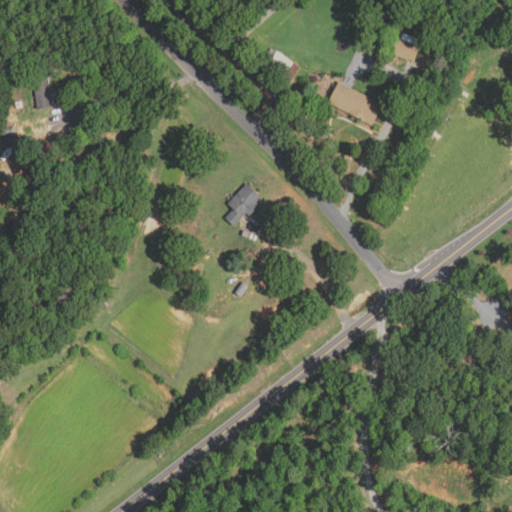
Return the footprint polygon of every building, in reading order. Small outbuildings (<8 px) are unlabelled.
[(417,62),(393,56),(398,40),(401,41),(403,35),(423,40),(417,62)] [(291,83),(268,66),(270,64),(264,60),(271,50),(276,54),(278,51),(301,68),(291,83)] [(38,110),(35,79),(49,77),(51,88),(63,87),(64,98),(52,99),(53,108),(38,110)] [(373,127),(329,103),(340,82),(384,106),(373,127)] [(14,130),(13,137),(0,135),(1,129),(14,130)] [(235,227),(226,220),(235,210),(229,205),(247,185),(261,197),(258,201),(263,205),(251,218),(247,214),(235,227)] [(193,299),(169,284),(176,273),(199,289),(193,299)] [(249,287),(241,297),(236,293),(244,283),(249,287)]
